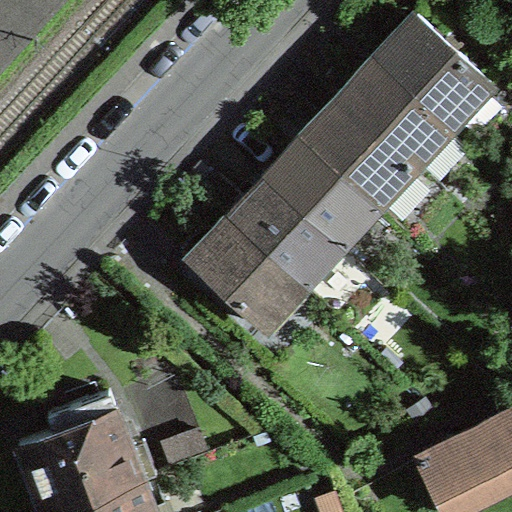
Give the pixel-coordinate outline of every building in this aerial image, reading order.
[(0,0),(0,70),(63,0),(0,0)] [(491,78),(418,9),(382,48),(377,53),(451,121),(491,78)] [(451,121),(377,53),(346,87),(312,123),(304,132),(377,200),(451,121)] [(267,172),(341,240),(377,200),(304,132),(273,166),(267,172)] [(230,211),(304,279),(341,240),(267,172),(237,204),(230,211)] [(190,254),(263,323),(304,279),(230,211),(195,249),(190,254)] [(46,508),(142,472),(128,436),(130,436),(122,415),(120,415),(109,386),(58,405),(48,409),(54,425),(19,438),(46,508)] [(511,475),(511,404),(458,431),(418,452),(447,509),(511,475)] [(47,511),(156,511),(142,472),(46,508),(47,511)]
